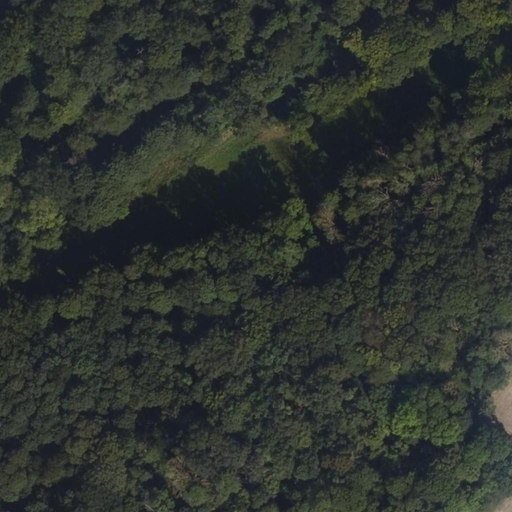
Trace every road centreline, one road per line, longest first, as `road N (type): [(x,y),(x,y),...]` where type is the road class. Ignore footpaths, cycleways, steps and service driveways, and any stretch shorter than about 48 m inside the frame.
road 1 (track): [(511,138),(395,201),(300,272),(201,304),(67,326)]
road 2 (track): [(67,326),(239,333),(348,355),(399,375),(511,458)]
